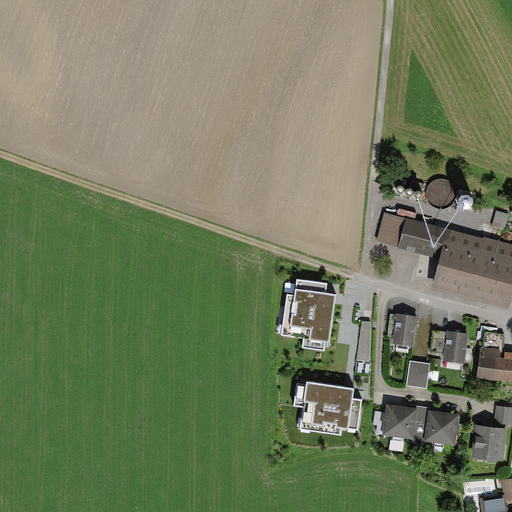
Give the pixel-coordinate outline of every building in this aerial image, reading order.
[(498,208),(492,224),(506,229),(511,213),(498,208)] [(509,311),(511,301),(511,245),(385,213),(377,243),(397,249),(397,250),(438,261),(431,291),(509,311)] [(326,286),(297,281),(295,295),(286,294),(281,335),(303,338),(302,348),(325,351),(326,342),(330,343),(336,297),(325,295),(326,286)] [(392,344),(412,348),(417,318),(397,314),(397,316),(391,316),(388,335),(394,336),(392,344)] [(366,322),(363,321),(357,360),(370,361),(371,323),(366,322)] [(468,334),(435,330),(432,351),(445,352),(444,361),(464,364),(468,334)] [(481,349),(477,379),(511,383),(511,354),(505,354),(505,359),(501,359),(504,336),(486,334),(484,349),(481,349)] [(410,362),(406,386),(426,389),(430,365),(410,362)] [(354,390),(308,384),(307,387),(299,386),(296,406),(305,407),(301,430),(340,435),(341,429),(348,430),(349,428),(357,430),(361,401),(353,400),(354,390)] [(414,441),(412,440),(414,444),(418,445),(422,445),(427,443),(424,443),(429,411),(441,413),(441,410),(405,405),(404,408),(418,410),(414,441)] [(404,408),(387,406),(386,414),(384,414),(382,425),(384,425),(382,436),(412,440),(414,441),(418,410),(404,408)] [(511,411),(511,408),(496,407),(494,427),(508,429),(510,429),(511,411)] [(459,436),(460,426),(458,425),(459,416),(441,413),(429,411),(424,443),(427,443),(455,448),(457,436),(459,436)] [(494,427),(476,426),(472,458),(505,461),(508,429),(494,427)] [(511,479),(502,481),(506,500),(511,498),(511,479)] [(505,511),(503,496),(480,499),(481,511),(505,511)]
